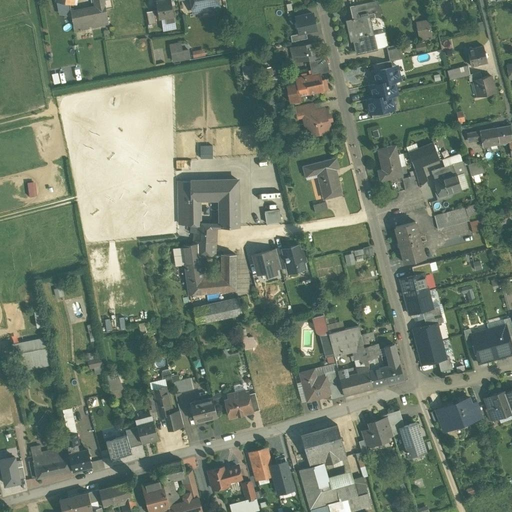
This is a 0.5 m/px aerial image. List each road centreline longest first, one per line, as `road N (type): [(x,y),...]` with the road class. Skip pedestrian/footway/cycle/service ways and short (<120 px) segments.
road 1 (residential): [(417,385),(0,505)]
road 2 (residential): [(417,385),(322,0)]
road 3 (track): [(417,385),(462,511)]
